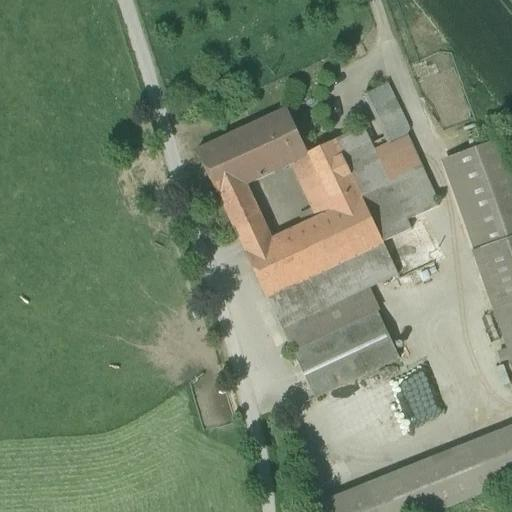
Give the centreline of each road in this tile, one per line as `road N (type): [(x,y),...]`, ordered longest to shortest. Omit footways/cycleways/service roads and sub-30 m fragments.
road 1 (track): [(122,0),(258,436),(269,511)]
road 2 (track): [(373,0),(454,227),(460,269),(433,318)]
